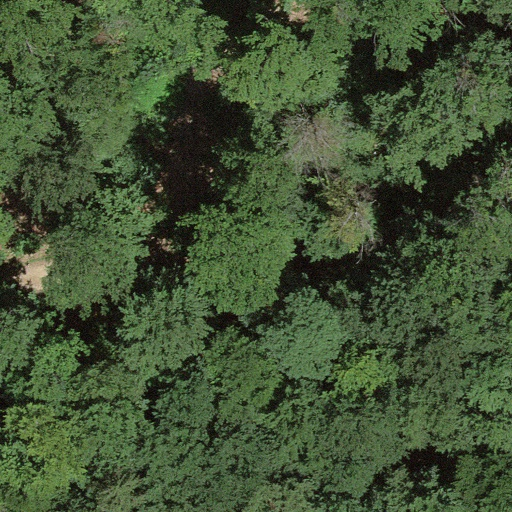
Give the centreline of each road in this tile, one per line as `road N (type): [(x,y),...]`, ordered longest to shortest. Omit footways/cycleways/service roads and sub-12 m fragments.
road 1 (track): [(0,283),(140,264),(511,241)]
road 2 (track): [(0,95),(212,0)]
